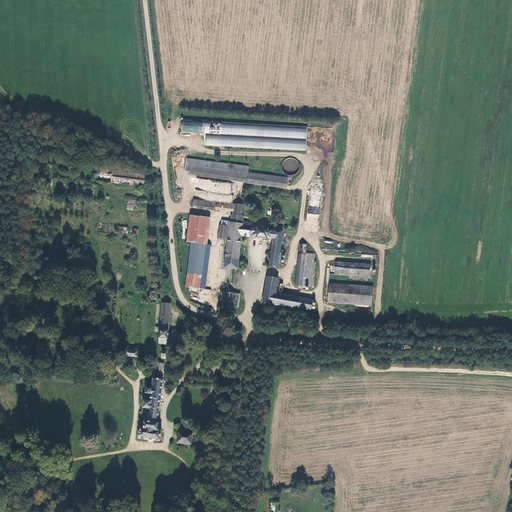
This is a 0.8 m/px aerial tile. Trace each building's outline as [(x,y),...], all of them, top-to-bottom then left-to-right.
[(205,145),(305,151),(307,128),(182,120),(181,132),(206,134),(205,145)] [(247,164),(184,157),(182,170),(286,182),(287,175),(246,170),(247,164)] [(145,176),(112,171),(113,169),(95,167),(93,179),(143,187),(145,176)] [(100,186),(54,182),(53,195),(99,199),(100,186)] [(230,210),(231,203),(193,198),(192,205),(230,210)] [(243,204),(231,203),(230,210),(230,213),(231,214),(230,220),(227,220),(221,219),(220,224),(219,224),(218,237),(229,238),(226,268),(238,270),(242,235),(272,238),(269,265),(280,266),(281,252),(280,252),(282,230),(264,228),(264,223),(244,221),(244,215),(243,215),(245,203),(243,203),(243,204)] [(192,241),(207,243),(210,216),(189,213),(186,240),(192,241)] [(210,243),(207,243),(192,241),(188,285),(206,287),(210,243)] [(94,248),(48,243),(47,256),(92,261),(94,248)] [(296,266),(305,267),(307,252),(308,244),(299,243),(296,266)] [(316,253),(307,252),(305,267),(296,266),(294,283),(312,286),(316,253)] [(371,264),(335,261),(334,274),(370,277),(371,264)] [(276,305),(277,293),(279,278),(268,277),(264,303),(276,305)] [(376,286),(332,283),(330,302),(375,306),(376,286)] [(309,298),(277,293),(276,305),(307,309),(309,298)] [(240,294),(236,294),(235,304),(234,304),(234,306),(233,307),(232,308),(238,308),(240,294)] [(163,304),(159,345),(167,346),(172,305),(163,304)] [(163,376),(164,365),(156,364),(155,375),(163,376)] [(157,424),(162,381),(152,380),(151,389),(145,388),(145,394),(150,394),(149,403),(144,402),(143,409),(149,410),(147,423),(144,423),(143,429),(139,428),(137,441),(159,443),(161,432),(157,431),(158,424),(157,424)] [(178,434),(177,445),(191,446),(192,435),(178,434)] [(279,511),(283,511),(285,502),(277,501),(276,511),(279,511)]
